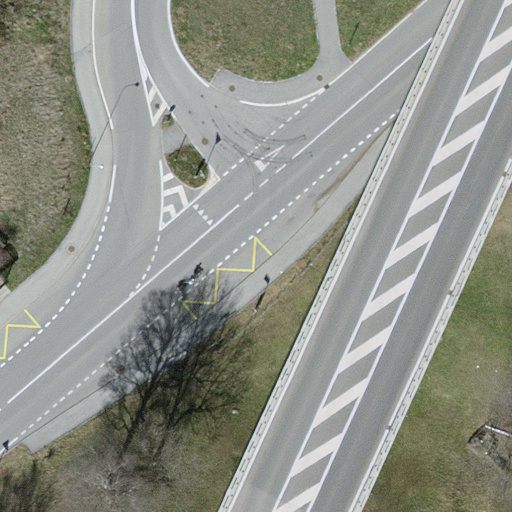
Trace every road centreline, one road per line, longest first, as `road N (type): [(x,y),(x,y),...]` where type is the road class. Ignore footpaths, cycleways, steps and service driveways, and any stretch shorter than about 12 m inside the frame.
road 1 (trunk): [(291,511),(511,24)]
road 2 (tertiary): [(145,65),(145,217),(98,333)]
road 3 (tertiary): [(279,173),(474,0)]
road 4 (tertiary): [(98,333),(279,173)]
road 5 (tertiary): [(279,173),(145,65)]
road 6 (tertiary): [(0,417),(98,333)]
